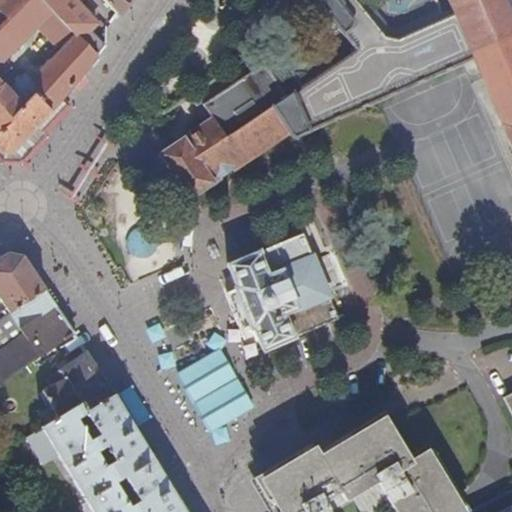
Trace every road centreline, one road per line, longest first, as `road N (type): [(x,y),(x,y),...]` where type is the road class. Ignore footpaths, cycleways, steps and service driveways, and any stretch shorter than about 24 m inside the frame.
road 1 (residential): [(22,208),(64,249),(204,490)]
road 2 (residential): [(163,0),(22,208)]
road 3 (residential): [(204,490),(288,384),(359,354),(369,334)]
road 4 (residential): [(435,340),(466,367),(501,440),(494,468),(476,491)]
